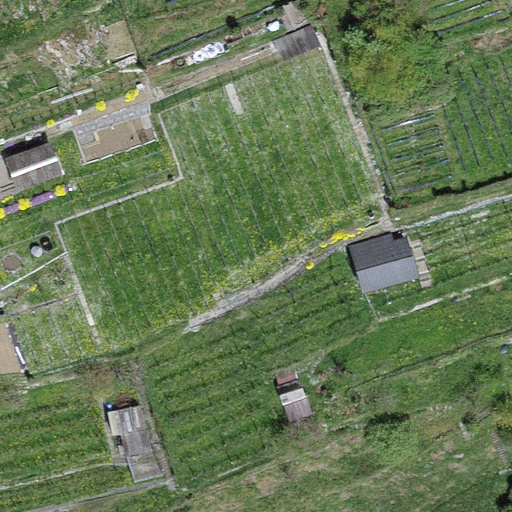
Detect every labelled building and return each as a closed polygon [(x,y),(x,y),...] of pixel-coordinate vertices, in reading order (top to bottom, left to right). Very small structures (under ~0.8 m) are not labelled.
[(288,13),(295,31),(312,24),(305,6),(288,13)] [(323,48),(315,28),(298,35),(302,45),(291,49),(295,59),(306,54),(323,48)] [(399,66),(403,79),(418,74),(414,61),(399,66)] [(9,163),(20,193),(60,179),(49,149),(9,163)] [(356,251),(358,260),(392,251),(390,241),(356,251)] [(401,280),(417,275),(408,246),(392,251),(401,280)] [(401,280),(392,251),(358,260),(366,289),(401,280)] [(289,388),(296,403),(307,399),(300,383),(289,388)] [(122,437),(127,455),(149,449),(141,416),(125,420),(129,435),(122,437)]
